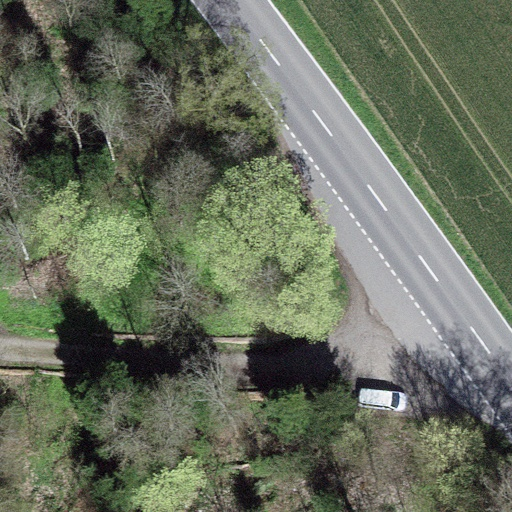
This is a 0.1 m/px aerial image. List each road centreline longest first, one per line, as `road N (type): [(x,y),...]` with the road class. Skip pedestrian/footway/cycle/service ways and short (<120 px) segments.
road 1 (track): [(506,377),(0,347)]
road 2 (secondary): [(511,385),(230,0)]
